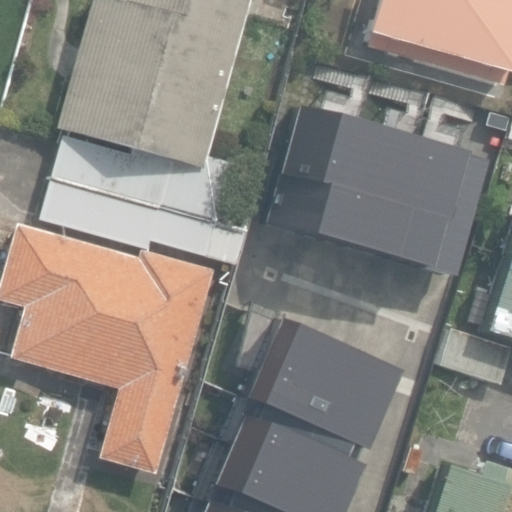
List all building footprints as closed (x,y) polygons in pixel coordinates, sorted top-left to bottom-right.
[(80,0),(46,127),(129,149),(193,167),(196,154),(240,0),(80,0)] [(511,0),(359,0),(351,32),(359,35),(356,45),(494,84),(502,55),(511,58),(511,0)] [(338,69),(294,58),(283,100),(327,111),(338,69)] [(290,107),(257,223),(446,277),(480,160),(290,107)] [(127,154),(54,134),(30,217),(140,248),(142,240),(226,264),(236,230),(204,221),(221,161),(196,154),(193,167),(129,149),(127,154)] [(511,198),(509,198),(468,328),(511,343),(511,198)] [(128,248),(126,255),(5,222),(0,239),(0,302),(13,305),(0,350),(0,356),(106,388),(87,457),(144,473),(201,267),(128,248)] [(386,371),(266,320),(231,400),(245,406),(239,421),(231,417),(202,487),(216,493),(211,507),(195,500),(190,511),(328,511),(348,467),(331,461),(338,446),(352,452),(386,371)] [(493,383),(505,346),(442,325),(430,363),(493,383)] [(471,472),(432,460),(415,511),(511,511),(511,470),(475,458),(471,472)]
